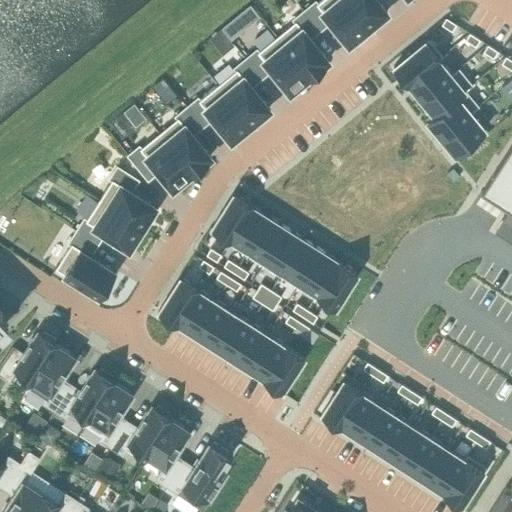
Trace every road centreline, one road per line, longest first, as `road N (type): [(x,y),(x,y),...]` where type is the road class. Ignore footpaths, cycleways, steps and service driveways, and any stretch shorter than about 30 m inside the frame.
road 1 (residential): [(120,335),(221,176),(440,0)]
road 2 (residential): [(292,446),(120,335)]
road 3 (residential): [(120,335),(0,257)]
road 4 (residential): [(394,511),(292,446)]
